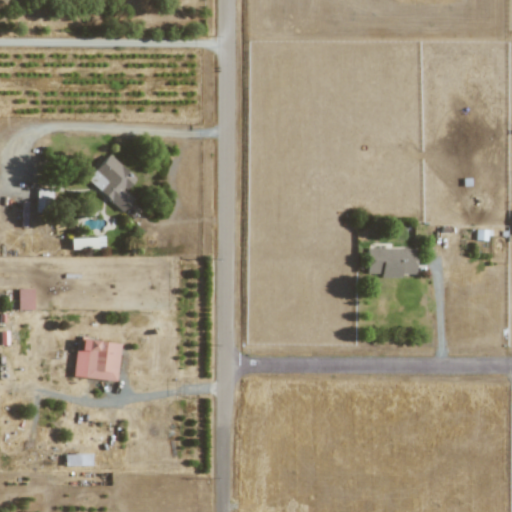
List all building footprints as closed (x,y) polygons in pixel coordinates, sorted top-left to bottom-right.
[(122,191),(133,179),(106,154),(83,179),(119,212),(131,199),(122,191)] [(102,248),(102,237),(68,238),(68,249),(102,248)] [(413,248),(364,248),(364,273),(378,274),(378,277),(399,277),(400,274),(413,274),(413,248)] [(31,309),(31,288),(15,288),(16,309),(31,309)] [(70,376),(114,380),(117,342),(78,339),(77,350),(73,350),(70,376)] [(90,465),(89,454),(62,454),(62,465),(90,465)]
